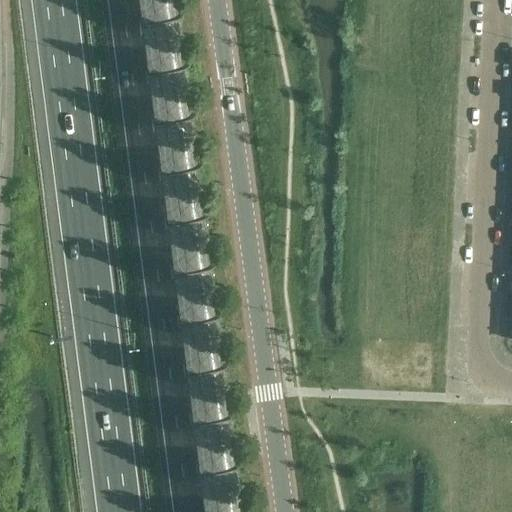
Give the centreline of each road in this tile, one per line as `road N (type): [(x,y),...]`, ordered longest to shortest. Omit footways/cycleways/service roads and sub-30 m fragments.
road 1 (tertiary): [(283,511),(215,0)]
road 2 (motorway): [(55,0),(119,511)]
road 3 (motorway): [(196,511),(134,0)]
road 4 (residential): [(511,387),(480,384),(492,0)]
